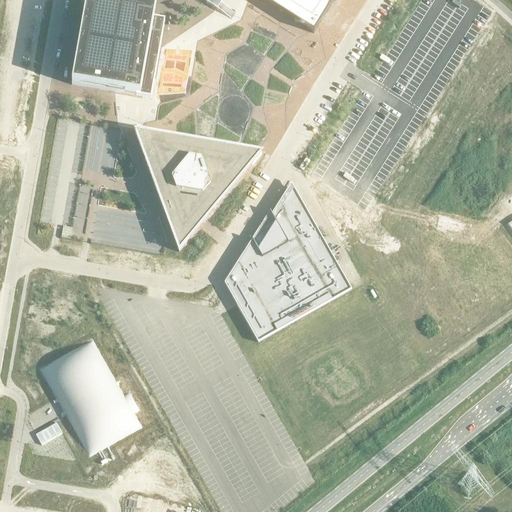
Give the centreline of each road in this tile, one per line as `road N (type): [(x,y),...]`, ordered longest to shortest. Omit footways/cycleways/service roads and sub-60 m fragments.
road 1 (unclassified): [(14,257),(179,285),(201,280),(378,0)]
road 2 (unclassified): [(59,0),(14,257)]
road 3 (secondary): [(511,350),(316,511)]
road 4 (secondary): [(373,511),(504,403)]
road 5 (unknown): [(8,139),(21,0)]
